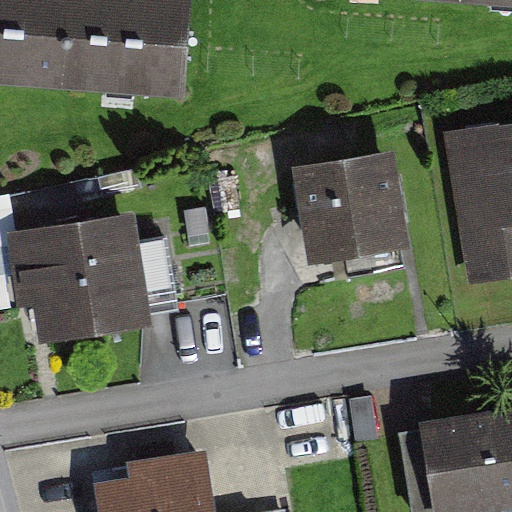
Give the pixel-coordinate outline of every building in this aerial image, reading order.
[(0,0),(0,75),(193,90),(199,0),(0,0)] [(511,136),(504,138),(502,129),(458,135),(480,279),(511,274),(511,136)] [(398,159),(306,171),(314,239),(316,257),(355,252),(358,278),(412,271),(398,159)] [(0,285),(23,283),(16,236),(22,236),(18,209),(0,211),(0,285)] [(140,245),(137,220),(22,236),(16,236),(23,283),(26,305),(41,303),(46,342),(152,328),(150,314),(140,245)] [(185,310),(175,240),(140,245),(150,314),(169,312),(185,310)] [(511,504),(511,413),(433,424),(444,511),(454,511),(487,508),(511,504)] [(139,477),(104,481),(107,511),(215,511),(208,451),(137,460),(139,477)]
